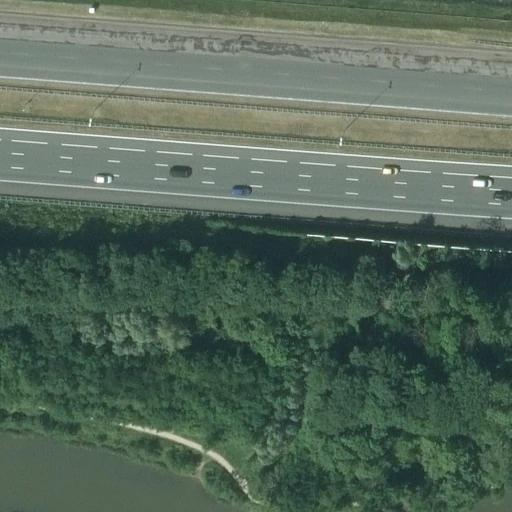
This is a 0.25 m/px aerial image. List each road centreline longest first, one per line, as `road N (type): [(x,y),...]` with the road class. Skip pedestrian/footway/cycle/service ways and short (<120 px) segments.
road 1 (motorway): [(511,94),(0,54)]
road 2 (motorway): [(0,153),(511,192)]
